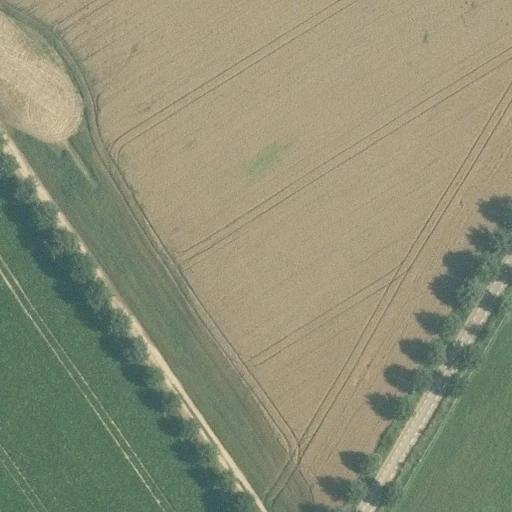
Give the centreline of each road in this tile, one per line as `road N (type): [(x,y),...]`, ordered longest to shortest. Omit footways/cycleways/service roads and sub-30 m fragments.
road 1 (track): [(0,137),(263,511)]
road 2 (unclassified): [(364,511),(511,267)]
